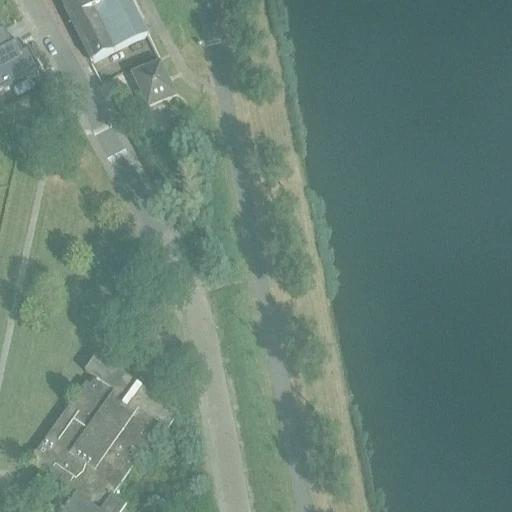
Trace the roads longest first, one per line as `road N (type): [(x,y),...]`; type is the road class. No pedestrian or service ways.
road 1 (residential): [(236,511),(188,302),(32,0)]
road 2 (residential): [(222,84),(186,77),(143,0)]
